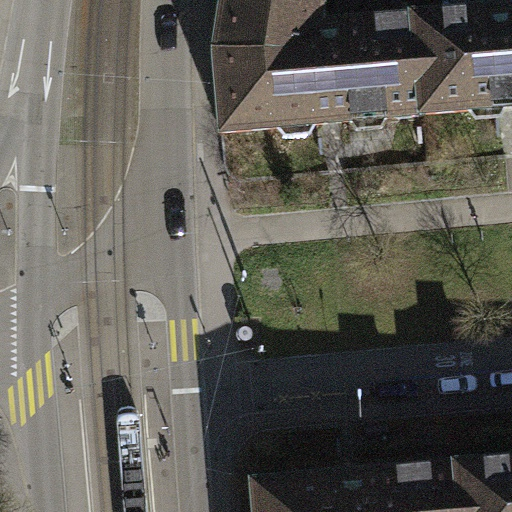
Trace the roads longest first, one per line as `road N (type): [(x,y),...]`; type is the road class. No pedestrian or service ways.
road 1 (trunk): [(75,511),(121,0)]
road 2 (trunk): [(49,0),(7,511)]
road 3 (primary): [(188,390),(169,0)]
road 4 (residential): [(188,390),(511,359)]
road 5 (primary): [(40,58),(35,296)]
road 6 (primary): [(35,296),(51,511)]
road 7 (primary): [(198,511),(188,390)]
